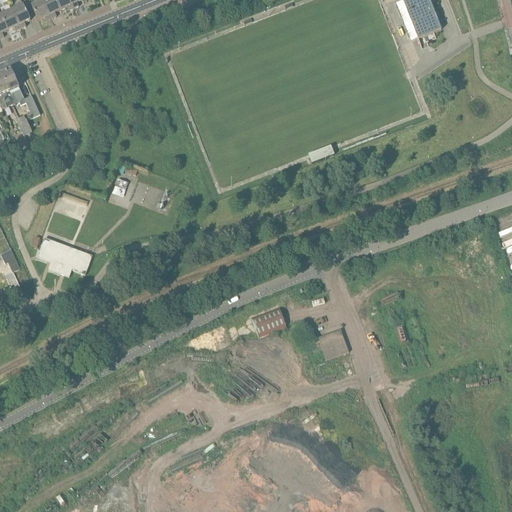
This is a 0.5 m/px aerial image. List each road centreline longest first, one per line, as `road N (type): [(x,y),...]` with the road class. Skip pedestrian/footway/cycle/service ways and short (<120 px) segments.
road 1 (unclassified): [(511,198),(244,298),(0,424)]
road 2 (tertiary): [(0,63),(154,0)]
